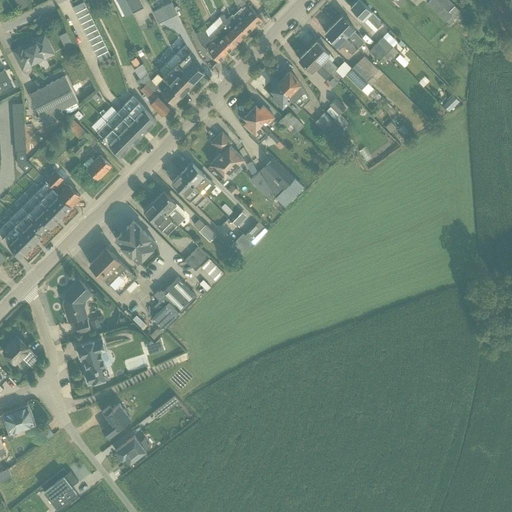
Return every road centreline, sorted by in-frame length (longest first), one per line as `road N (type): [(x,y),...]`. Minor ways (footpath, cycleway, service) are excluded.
road 1 (tertiary): [(308,0),(28,282)]
road 2 (unclassified): [(50,386),(68,429),(133,511)]
